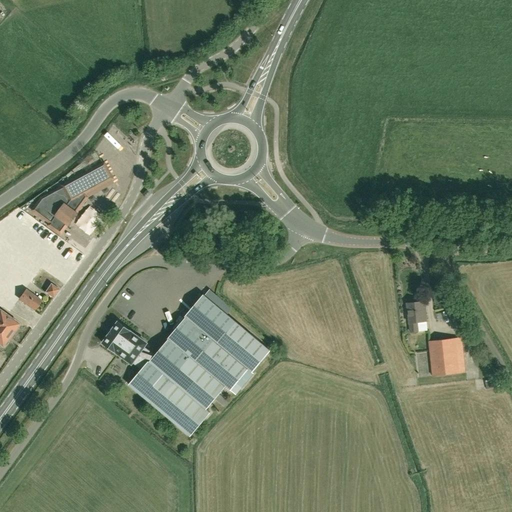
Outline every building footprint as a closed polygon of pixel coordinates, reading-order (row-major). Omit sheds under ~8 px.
[(84,194),(112,179),(104,165),(43,198),(34,210),(52,222),(48,227),(61,235),(67,226),(69,227),(78,216),(76,214),(87,199),(84,194)] [(50,283),(45,292),(53,298),(59,289),(50,283)] [(41,301),(26,289),(19,299),(34,310),(41,301)] [(130,386),(190,437),(198,427),(211,412),(206,409),(225,386),(230,390),(235,384),(241,388),(253,374),(252,372),(270,350),(237,322),(204,296),(168,338),(169,339),(155,355),(143,370),(130,386)] [(445,303),(449,322),(461,319),(457,300),(445,303)] [(426,321),(426,312),(424,313),(423,303),(407,304),(409,322),(410,322),(411,332),(418,331),(416,321),(426,321)] [(0,344),(2,346),(18,324),(0,310),(0,344)] [(132,363),(143,370),(155,355),(144,347),(146,344),(146,343),(130,332),(131,331),(130,331),(119,323),(119,322),(118,322),(118,323),(112,330),(112,331),(109,334),(109,335),(103,343),(103,344),(115,352),(114,352),(115,352),(116,352),(131,363),(132,364),(132,363)] [(428,341),(432,376),(465,372),(461,338),(428,341)] [(486,388),(496,386),(494,377),(484,380),(486,388)]
